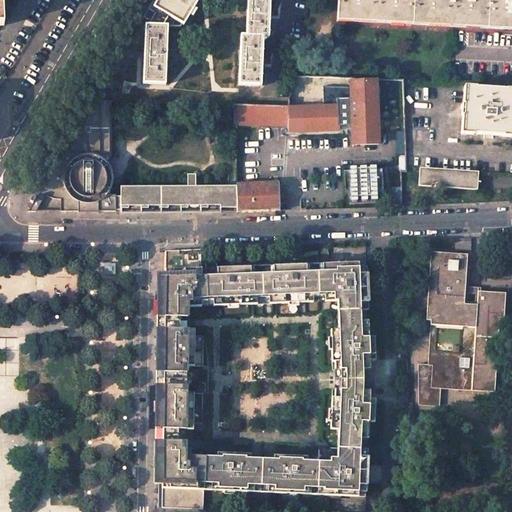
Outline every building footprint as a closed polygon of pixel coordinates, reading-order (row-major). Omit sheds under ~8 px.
[(247,0),(246,35),(241,35),(239,85),(261,85),(263,40),(266,40),(266,37),(269,37),(269,0),(247,0)] [(511,0),(338,0),(337,21),(511,30),(511,0)] [(168,26),(145,25),(143,83),(165,84),(168,26)] [(293,76),(288,101),(288,137),(352,134),(353,145),(379,143),(379,133),(377,79),(375,79),(375,80),(355,81),(355,78),(293,76)] [(511,88),(464,86),(461,134),(490,136),(511,137),(511,88)] [(110,101),(92,101),(74,133),(67,133),(67,145),(62,154),(53,168),(63,174),(44,206),(62,206),(62,211),(116,211),(116,210),(121,210),(121,213),(237,212),(280,211),(279,183),(245,183),(236,183),(196,184),(196,173),(188,173),(188,184),(121,185),(121,196),(114,196),(114,194),(110,194),(110,190),(112,187),(114,182),(114,175),(113,169),(110,165),(110,101)] [(288,106),(234,105),(234,125),(288,125),(288,106)] [(373,167),(339,168),(341,207),(374,206),(373,167)] [(478,172),(420,168),(418,186),(477,190),(478,172)] [(458,241),(455,242),(456,251),(471,250),(470,238),(458,239),(458,241)] [(217,260),(206,261),(206,276),(202,276),(200,249),(164,251),(165,275),(158,275),(155,461),(155,483),(162,483),(162,507),(203,509),(204,490),(365,497),(367,451),(360,450),(360,442),(359,441),(361,439),(369,440),(369,423),(375,423),(375,410),(375,400),(370,400),(371,391),(361,391),(361,370),(370,370),(370,362),(375,361),(374,338),(369,338),(368,322),(361,322),(359,320),(361,319),(361,311),(368,311),(366,264),(292,266),(234,268),(218,269),(217,260)] [(467,254),(431,252),(426,320),(431,320),(427,363),(417,362),(418,405),(439,406),(441,388),(494,392),(499,319),(504,320),(505,308),(506,293),(478,291),(477,304),(465,303),(467,254)] [(115,263),(105,263),(105,274),(115,274),(115,263)]
